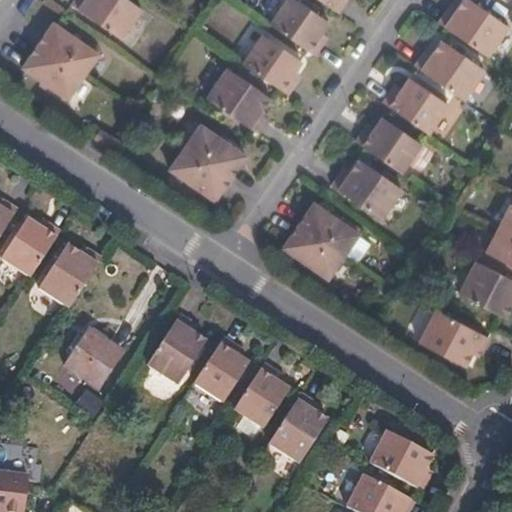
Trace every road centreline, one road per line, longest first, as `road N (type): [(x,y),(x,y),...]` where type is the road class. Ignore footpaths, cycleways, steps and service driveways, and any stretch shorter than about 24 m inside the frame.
road 1 (residential): [(226,268),(495,450)]
road 2 (residential): [(404,0),(226,268)]
road 3 (residential): [(0,115),(226,268)]
